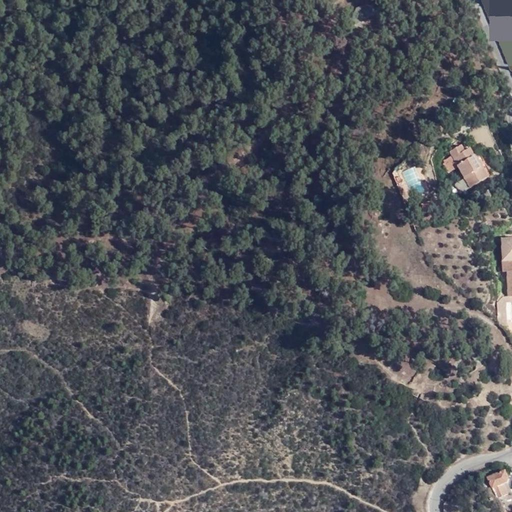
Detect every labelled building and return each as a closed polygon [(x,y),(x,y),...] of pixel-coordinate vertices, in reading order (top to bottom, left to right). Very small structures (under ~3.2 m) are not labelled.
[(458,138),(446,144),(451,153),(467,180),(486,169),(473,147),(471,148),(466,141),(461,143),(458,138)] [(451,153),(446,144),(436,150),(438,154),(445,155),(451,153)] [(511,230),(503,231),(503,264),(508,264),(508,288),(511,288),(511,230)] [(496,293),(495,315),(498,318),(504,312),(504,293),(500,289),(496,293)] [(501,494),(511,489),(508,479),(511,477),(511,470),(510,464),(491,472),(501,494)]
